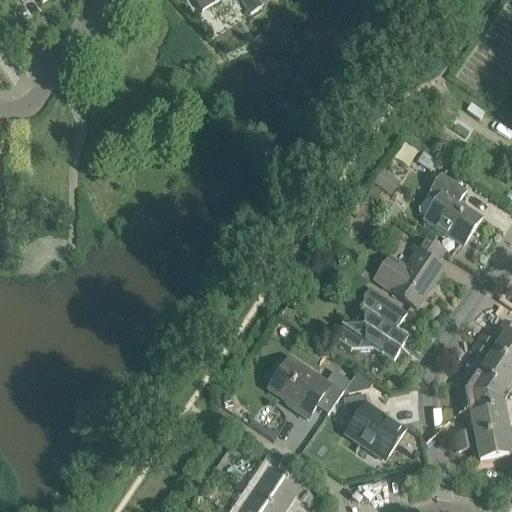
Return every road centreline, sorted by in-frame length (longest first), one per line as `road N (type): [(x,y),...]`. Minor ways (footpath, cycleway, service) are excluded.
road 1 (residential): [(446,511),(429,417),(430,372),(511,244)]
road 2 (residential): [(0,112),(35,102),(102,0)]
